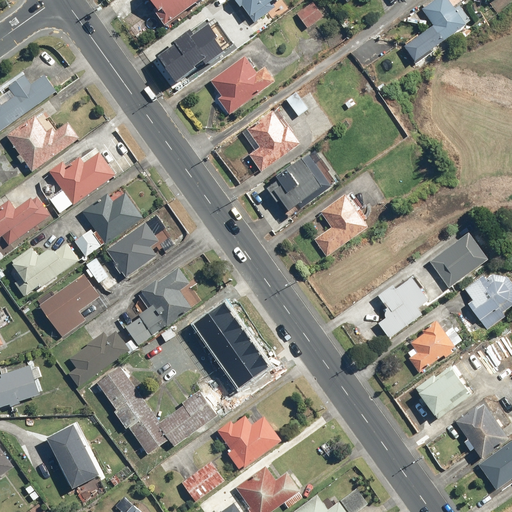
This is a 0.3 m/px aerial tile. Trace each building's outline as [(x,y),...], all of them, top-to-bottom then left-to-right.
[(166,26),(202,0),(152,0),(161,12),(157,14),(166,26)] [(240,0),(259,23),(275,10),(272,7),(280,0),(240,0)] [(418,63),(473,20),(460,3),(463,0),(437,0),(424,11),(435,25),(406,48),(418,63)] [(314,1),(297,13),(309,29),(326,17),(314,1)] [(199,69),(234,44),(232,40),(239,35),(227,19),(222,23),(215,13),(181,38),(185,43),(182,46),(199,69)] [(233,115),(278,80),(269,66),(261,72),(248,55),(213,82),(223,95),(219,98),(233,115)] [(0,132),(57,91),(45,74),(32,83),(27,75),(9,88),(11,90),(0,98),(0,132)] [(294,95),(287,101),(299,116),(311,106),(304,98),(299,102),(294,95)] [(303,143),(278,109),(251,129),(262,144),(250,154),(263,172),(303,143)] [(34,170),(81,138),(69,120),(55,129),(43,112),(10,135),(34,170)] [(142,127),(131,135),(140,148),(151,139),(142,127)] [(61,213),(118,175),(98,146),(68,167),(64,162),(51,170),(65,191),(52,200),(61,213)] [(285,189),(300,209),(334,184),(313,157),(276,184),(281,192),(285,189)] [(329,257),(371,226),(360,211),(366,207),(354,190),(321,213),(332,228),(316,239),(329,257)] [(111,195),(83,213),(94,229),(77,240),(88,257),(145,220),(128,192),(115,200),(111,195)] [(19,208),(13,200),(0,209),(0,239),(5,236),(11,245),(52,214),(37,195),(19,208)] [(162,241),(148,222),(109,250),(129,277),(159,254),(154,248),(162,241)] [(472,231),(433,261),(442,273),(438,276),(443,283),(446,281),(453,289),(493,259),(472,231)] [(43,287),(81,260),(69,243),(59,250),(51,249),(42,256),(35,246),(13,262),(23,276),(15,282),(26,297),(42,286),(43,287)] [(114,279),(99,257),(87,265),(90,269),(87,271),(92,279),(96,276),(103,286),(114,279)] [(471,304),(488,330),(511,314),(511,278),(503,264),(466,289),(475,302),(471,304)] [(139,346),(169,326),(195,307),(183,290),(193,283),(181,267),(161,282),(159,279),(144,289),(155,304),(139,316),(125,326),(139,346)] [(103,296),(86,273),(57,295),(54,291),(42,300),(45,304),(41,307),(65,338),(88,320),(82,312),(103,296)] [(426,290),(417,277),(386,298),(388,302),(384,304),(389,311),(386,313),(388,318),(380,323),(391,339),(428,314),(423,307),(439,296),(432,286),(426,290)] [(236,313),(231,306),(200,328),(206,335),(236,313)] [(187,327),(181,319),(171,327),(177,335),(187,327)] [(428,333),(413,344),(416,348),(410,352),(413,356),(410,359),(421,374),(447,355),(449,358),(458,352),(455,348),(465,341),(454,326),(448,331),(440,321),(426,331),(428,333)] [(179,348),(167,331),(151,343),(162,359),(179,348)] [(80,388),(131,350),(118,332),(111,338),(107,333),(71,359),(78,368),(70,374),(80,388)] [(188,359),(182,351),(166,363),(172,371),(188,359)] [(22,401),(43,395),(33,364),(1,375),(2,378),(0,378),(0,408),(11,405),(12,408),(23,404),(22,401)] [(437,373),(418,388),(425,396),(420,400),(426,407),(429,405),(440,419),(477,392),(456,365),(440,378),(437,373)] [(232,402),(213,374),(197,385),(201,391),(184,403),(186,405),(162,422),(123,366),(100,382),(120,410),(118,412),(129,428),(131,427),(150,455),(172,440),(176,446),(221,415),(218,411),(232,402)] [(511,436),(486,402),(458,423),(469,438),(465,441),(473,451),(477,448),(485,459),(511,439),(511,436)] [(236,450),(231,453),(242,468),(245,466),(246,468),(284,439),(266,415),(255,423),(248,414),(235,424),(233,422),(221,431),(236,450)] [(79,423),(50,438),(76,489),(105,475),(79,423)] [(511,439),(485,459),(479,463),(499,490),(511,480),(511,439)] [(16,468),(0,443),(0,480),(5,477),(4,475),(16,468)] [(227,478),(213,460),(184,484),(199,501),(227,478)] [(291,509),(309,497),(290,470),(280,477),(271,465),(237,488),(253,511),(272,511),(286,503),(291,509)] [(321,494),(294,511),(362,511),(372,505),(360,488),(330,508),(321,494)] [(144,511),(125,495),(115,506),(122,511),(144,511)] [(249,511),(241,501),(226,511),(225,511),(222,506),(214,511),(249,511)]
